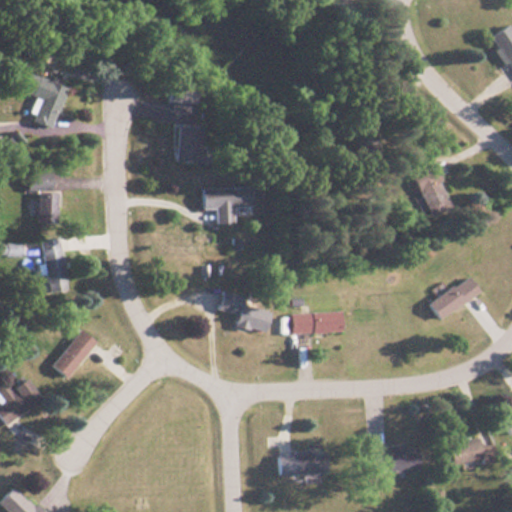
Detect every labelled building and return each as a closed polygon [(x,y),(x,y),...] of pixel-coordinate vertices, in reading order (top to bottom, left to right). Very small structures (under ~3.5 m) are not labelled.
[(502,25),(485,34),(511,82),(511,81),(511,24),(505,29),(502,25)] [(12,92),(32,98),(25,123),(45,129),(57,85),(17,75),(12,92)] [(160,104),(188,104),(188,82),(160,82),(160,104)] [(167,163),(190,163),(190,127),(167,127),(167,163)] [(426,218),(448,208),(425,161),(403,171),(426,218)] [(44,188),(44,177),(28,177),(28,188),(44,188)] [(242,186),(193,188),(194,208),(207,208),(207,223),(225,222),(224,206),(243,206),(242,186)] [(31,192),(31,223),(49,223),(49,192),(31,192)] [(54,237),(34,240),(42,294),(61,292),(54,237)] [(473,294),(463,276),(420,301),(430,319),(473,294)] [(237,294),(214,290),(210,310),(229,313),(227,326),(259,332),(263,310),(235,305),(237,294)] [(334,332),(334,311),(282,311),(282,332),(334,332)] [(60,378),(89,342),(74,330),(45,365),(60,378)] [(0,426),(34,398),(18,377),(4,388),(1,384),(0,384),(0,426)] [(511,429),(511,401),(489,412),(500,435),(511,429)] [(444,466),(489,458),(486,442),(474,444),(473,438),(440,444),(444,466)] [(366,471),(411,471),(411,447),(366,447),(366,471)] [(319,473),(318,450),(270,452),(271,475),(319,473)] [(0,509),(2,511),(35,511),(9,485),(0,493),(0,509)]
